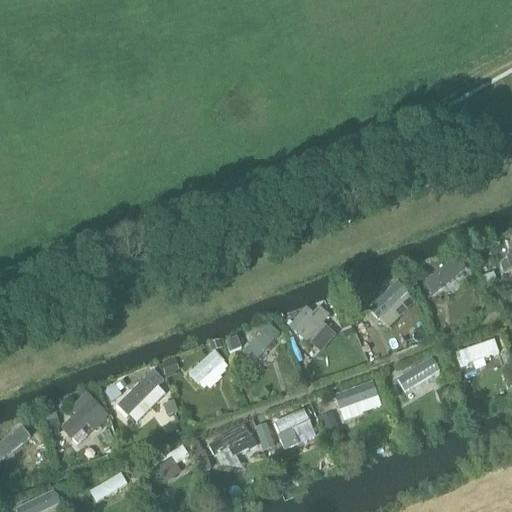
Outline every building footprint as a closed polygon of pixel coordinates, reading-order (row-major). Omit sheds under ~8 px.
[(511,254),(499,259),(504,274),(511,271),(511,254)] [(454,255),(422,286),(433,298),(466,267),(454,255)] [(395,285),(368,311),(378,322),(406,295),(395,285)] [(318,307),(294,335),(307,346),(331,319),(318,307)] [(266,328),(242,356),(255,368),(279,340),(266,328)] [(495,342),(456,354),(460,368),(500,355),(495,342)] [(214,355),(189,375),(200,388),(224,368),(214,355)] [(431,361),(397,381),(405,395),(440,375),(431,361)] [(152,373),(118,409),(132,422),(165,386),(152,373)] [(373,386),(333,400),(338,414),(378,400),(373,386)] [(94,403),(62,429),(72,442),(104,416),(94,403)] [(304,414),(273,426),(277,437),(308,426),(304,414)] [(245,428),(208,447),(214,459),(251,439),(245,428)] [(23,432),(0,446),(0,450),(5,458),(30,443),(23,432)] [(181,451),(152,467),(158,477),(186,462),(181,451)] [(121,478),(90,494),(95,504),(126,488),(121,478)] [(53,494),(16,511),(53,511),(60,509),(53,494)]
